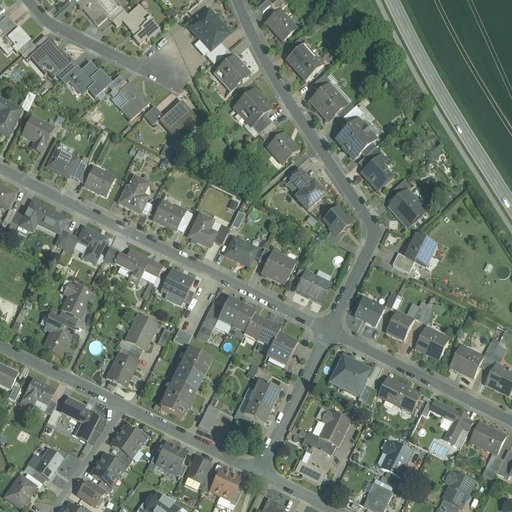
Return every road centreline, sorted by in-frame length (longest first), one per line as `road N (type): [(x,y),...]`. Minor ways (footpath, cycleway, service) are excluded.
road 1 (residential): [(239,0),(378,231),(328,328)]
road 2 (residential): [(328,328),(0,168)]
road 3 (secondary): [(511,205),(392,0)]
road 4 (residential): [(328,328),(511,420)]
road 5 (residential): [(328,328),(259,471)]
road 6 (residential): [(30,0),(51,22),(114,54),(167,68)]
road 7 (residential): [(121,404),(259,471)]
road 8 (residential): [(0,345),(121,404)]
road 9 (residential): [(121,404),(48,511)]
